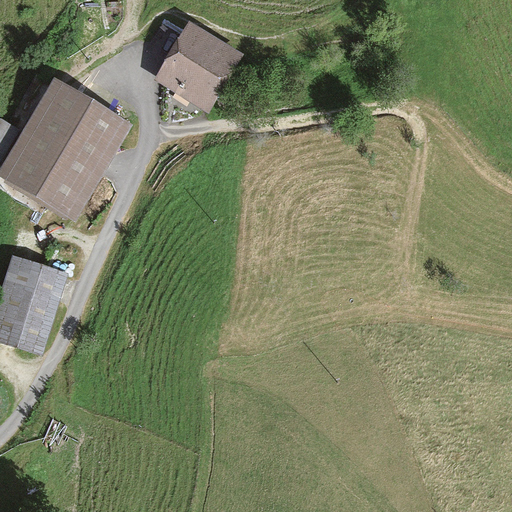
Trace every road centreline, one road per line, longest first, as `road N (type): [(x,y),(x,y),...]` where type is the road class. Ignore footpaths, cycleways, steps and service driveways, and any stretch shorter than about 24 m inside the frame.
road 1 (track): [(138,0),(146,165),(47,388),(0,444)]
road 2 (track): [(148,143),(174,131),(395,105),(440,120),(481,169),(511,188)]
